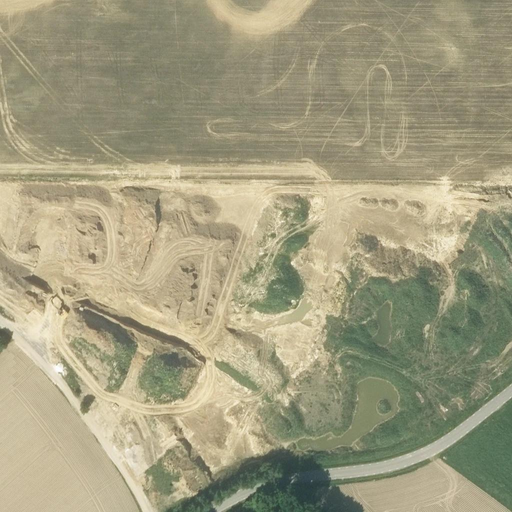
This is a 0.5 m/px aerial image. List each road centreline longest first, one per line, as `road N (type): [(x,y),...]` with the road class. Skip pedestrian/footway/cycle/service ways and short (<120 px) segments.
road 1 (tertiary): [(211,511),(271,481),(405,462),(454,436),(511,389)]
road 2 (residential): [(146,511),(72,400),(0,322)]
